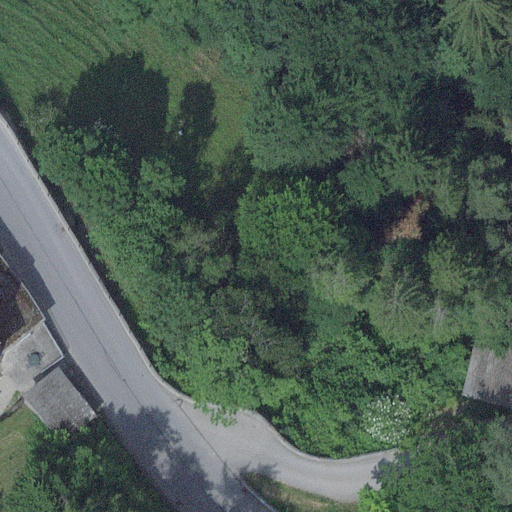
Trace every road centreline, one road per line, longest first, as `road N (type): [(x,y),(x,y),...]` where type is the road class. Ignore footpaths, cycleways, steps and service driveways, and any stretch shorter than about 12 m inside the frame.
road 1 (unclassified): [(157,424),(239,436),(290,467),(333,478),(511,436)]
road 2 (tertiary): [(157,424),(0,172)]
